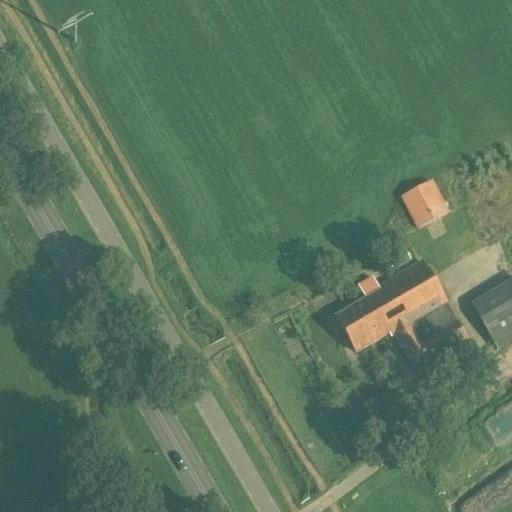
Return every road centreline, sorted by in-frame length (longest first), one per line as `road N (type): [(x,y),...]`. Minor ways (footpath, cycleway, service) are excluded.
road 1 (unclassified): [(265,511),(0,50)]
road 2 (primary): [(215,511),(0,139)]
